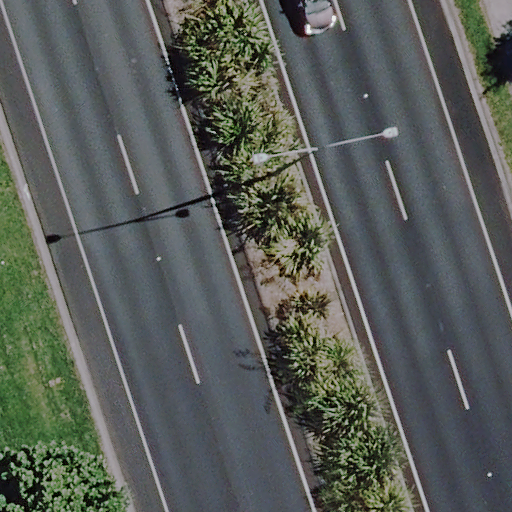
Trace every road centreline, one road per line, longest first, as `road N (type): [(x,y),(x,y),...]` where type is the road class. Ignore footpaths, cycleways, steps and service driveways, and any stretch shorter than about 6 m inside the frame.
road 1 (primary): [(248,511),(81,0)]
road 2 (primary): [(360,0),(511,465)]
